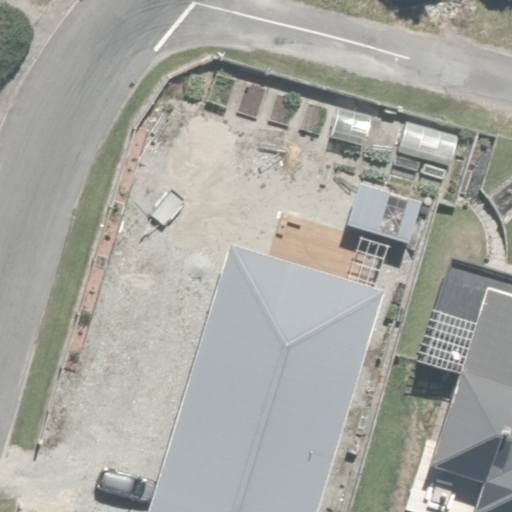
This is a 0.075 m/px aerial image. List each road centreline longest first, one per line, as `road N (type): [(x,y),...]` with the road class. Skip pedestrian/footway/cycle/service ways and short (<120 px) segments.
road 1 (residential): [(511,83),(192,0)]
road 2 (residential): [(117,0),(69,86),(0,277)]
